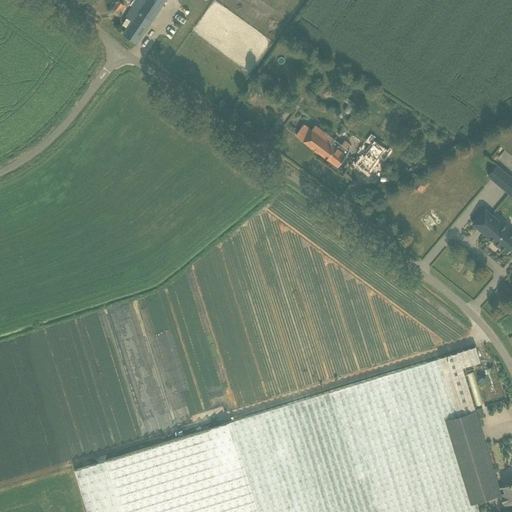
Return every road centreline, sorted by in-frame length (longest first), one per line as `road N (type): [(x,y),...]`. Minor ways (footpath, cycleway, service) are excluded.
road 1 (unclassified): [(511,366),(481,320),(120,50)]
road 2 (unknown): [(194,426),(497,337)]
road 3 (unclassified): [(0,172),(62,127),(120,50)]
